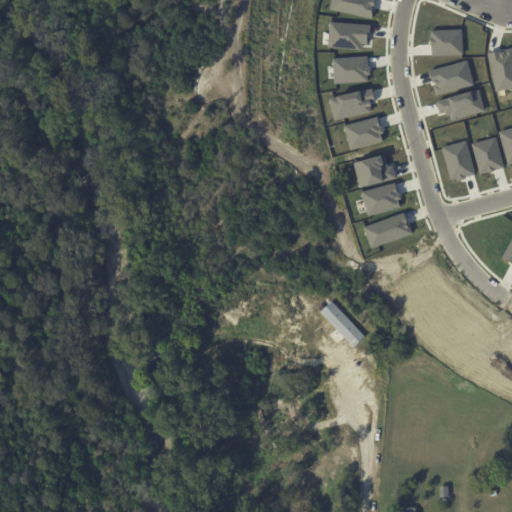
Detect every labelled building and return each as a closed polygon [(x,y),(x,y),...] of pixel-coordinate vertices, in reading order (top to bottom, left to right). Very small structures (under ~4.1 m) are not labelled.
[(331,0),(376,0),(372,18),(330,9),(331,0)] [(329,22),(371,24),(370,45),(361,44),(361,49),(327,47),(329,22)] [(430,30),(462,29),(463,54),(431,56),(430,30)] [(488,52),(511,47),(511,88),(496,91),(488,52)] [(333,59),(368,56),(369,82),(335,84),(333,59)] [(429,70),(467,60),(474,85),(435,95),(429,70)] [(328,97),(373,88),(376,101),(370,102),(372,112),(333,121),(328,97)] [(435,100),(479,90),(485,112),(451,120),(450,115),(446,116),(445,111),(439,113),(435,100)] [(344,125),(378,116),(384,142),(351,151),(344,125)] [(499,131),(511,127),(511,164),(508,165),(499,131)] [(472,144),(497,137),(505,168),(480,174),(472,144)] [(442,147),(467,140),(476,174),(451,181),(442,147)] [(354,162),(385,154),(388,166),(393,165),(396,178),(361,187),(354,162)] [(361,191),(395,182),(402,207),(368,216),(361,191)] [(363,226),(404,211),(412,233),(372,248),(363,226)] [(511,238),(511,262),(502,257),(511,238)] [(270,305),(261,295),(278,278),(287,288),(270,305)] [(356,348),(322,312),(334,301),(367,338),(356,348)] [(489,476),(488,465),(497,464),(498,476),(489,476)] [(448,498),(442,498),(441,486),(450,486),(450,498),(448,498)]
